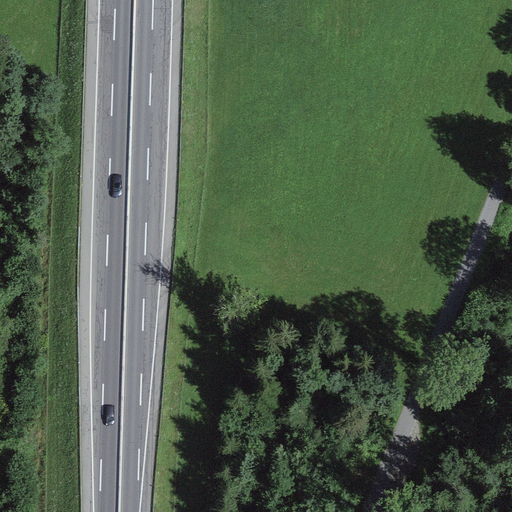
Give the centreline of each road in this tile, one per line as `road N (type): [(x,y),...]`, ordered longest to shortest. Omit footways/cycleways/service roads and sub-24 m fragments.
road 1 (trunk): [(126,511),(144,0)]
road 2 (trunk): [(124,0),(107,511)]
road 3 (track): [(371,511),(511,160)]
